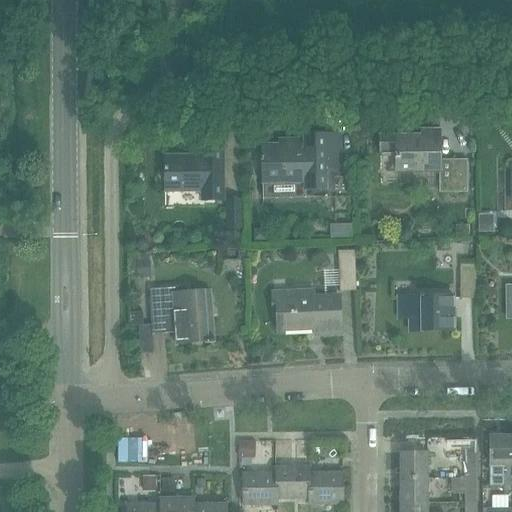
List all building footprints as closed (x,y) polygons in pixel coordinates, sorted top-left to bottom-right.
[(440,172),(440,193),(468,193),(468,161),(440,161),(440,132),(421,132),(421,138),(380,138),(380,156),(396,156),(397,172),(440,172)] [(261,147),(262,167),(262,183),(307,183),(307,190),(327,189),(327,169),(339,168),(339,135),(305,135),(305,142),(291,142),(291,147),(261,147)] [(165,192),(185,191),(203,191),(204,203),(223,203),(222,150),(202,150),(202,157),(165,158),(165,192)] [(227,201),(227,229),(242,229),(242,201),(227,201)] [(338,252),(340,293),(357,292),(355,251),(338,252)] [(461,266),(461,299),(476,299),(476,266),(461,266)] [(205,345),(215,344),(216,344),(215,341),(214,341),(210,292),(187,294),(187,288),(151,291),(150,301),(152,335),(176,333),(177,345),(205,343),(205,345)] [(272,293),(272,296),(273,316),(277,316),(277,331),(325,329),(325,336),(342,335),(340,298),(315,299),(314,291),(272,293)] [(399,298),(399,299),(399,319),(410,319),(410,333),(454,332),(453,297),(425,297),(425,295),(420,296),(420,297),(414,297),(414,298),(399,298)] [(251,453),(269,454),(270,435),(252,434),(251,453)] [(511,466),(511,436),(491,436),(491,486),(505,486),(505,466),(511,466)] [(476,480),(476,444),(451,444),(451,455),(464,455),(465,480),(476,480)] [(477,448),(478,476),(490,476),(489,448),(477,448)] [(401,454),(401,480),(427,480),(427,454),(401,454)] [(276,469),(276,474),(277,474),(277,500),(309,500),(309,474),(310,474),(310,468),(276,469)] [(145,483),(145,470),(129,471),(129,484),(145,483)] [(277,474),(276,474),(243,475),(243,506),(277,506),(277,500),(277,474)] [(343,474),(310,474),(309,474),(309,500),(309,506),(343,505),(343,474)] [(427,504),(427,480),(401,480),(401,504),(427,504)] [(476,504),(476,480),(465,480),(465,504),(476,504)] [(160,499),(160,505),(161,505),(161,511),(193,511),(193,505),(194,505),(194,499),(160,499)]
